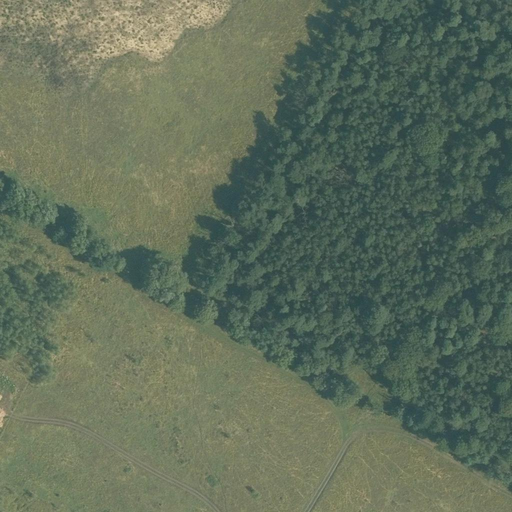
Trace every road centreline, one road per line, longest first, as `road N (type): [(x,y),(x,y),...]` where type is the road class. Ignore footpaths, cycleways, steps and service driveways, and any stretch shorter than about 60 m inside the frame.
road 1 (track): [(346,443),(345,425),(314,388),(0,210)]
road 2 (track): [(511,493),(408,433),(377,425),(356,430),(306,511)]
road 3 (track): [(217,511),(78,427),(9,412)]
